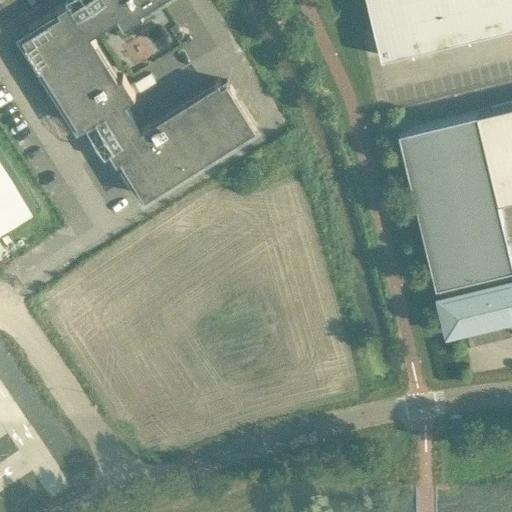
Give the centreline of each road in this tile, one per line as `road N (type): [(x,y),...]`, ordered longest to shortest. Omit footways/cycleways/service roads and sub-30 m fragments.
road 1 (unclassified): [(132,491),(327,427),(511,397)]
road 2 (unclassified): [(0,304),(132,491)]
road 3 (unknown): [(511,54),(383,84)]
